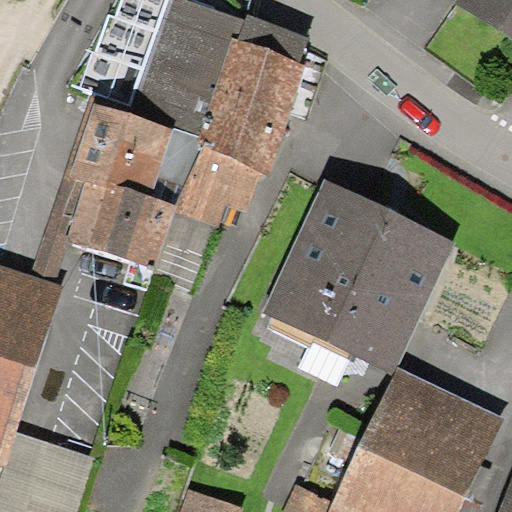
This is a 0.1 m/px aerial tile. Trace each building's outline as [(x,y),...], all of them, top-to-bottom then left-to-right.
[(498,20),(511,29),(511,0),(473,0),(471,2),(498,20)] [(156,79),(220,102),(247,26),(218,16),(183,4),(157,76),(156,79)] [(278,37),(247,26),(220,102),(205,143),(204,144),(208,146),(179,206),(220,220),(231,187),(252,194),(260,172),(263,173),(306,47),(278,37)] [(205,143),(220,102),(156,79),(157,76),(145,72),(130,119),(173,133),(205,143)] [(127,283),(149,290),(176,207),(162,203),(165,194),(154,191),(173,133),(130,119),(103,111),(79,181),(95,185),(76,243),(133,262),(127,283)] [(205,143),(173,133),(154,191),(165,194),(162,203),(176,207),(177,205),(179,206),(208,146),(204,144),(205,143)] [(332,195),(270,326),(312,346),(321,328),(357,345),(391,362),(445,249),(400,228),(332,195)] [(0,457),(9,460),(51,325),(0,308),(0,457)] [(340,382),(357,345),(321,328),(312,346),(304,365),(340,382)] [(334,511),(459,511),(488,452),(387,403),(334,511)] [(511,511),(511,490),(503,511),(511,511)]
